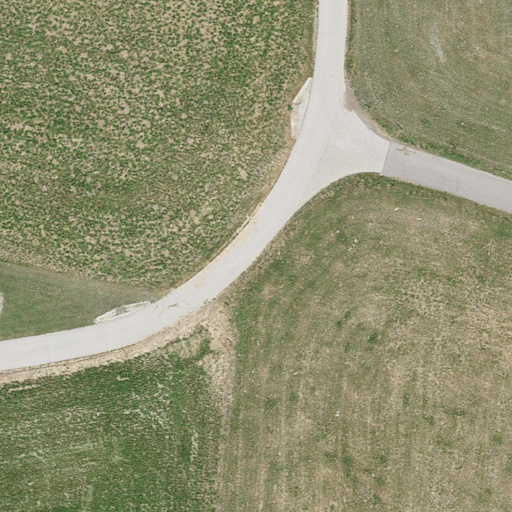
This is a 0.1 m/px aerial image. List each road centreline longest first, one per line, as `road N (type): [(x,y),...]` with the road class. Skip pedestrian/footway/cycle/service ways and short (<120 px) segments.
road 1 (track): [(335,0),(334,144),(256,243),(187,312),(83,350),(0,361)]
road 2 (track): [(334,144),(511,200)]
